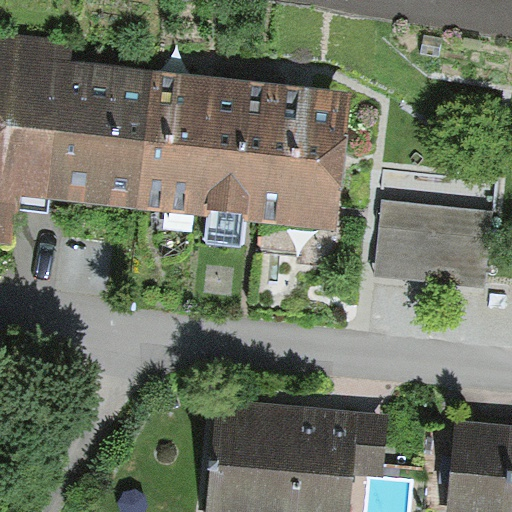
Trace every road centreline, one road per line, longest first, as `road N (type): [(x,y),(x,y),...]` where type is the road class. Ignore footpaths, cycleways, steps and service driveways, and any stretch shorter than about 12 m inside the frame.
road 1 (residential): [(121,330),(511,371)]
road 2 (residential): [(121,330),(100,399),(29,511)]
road 3 (residential): [(0,310),(121,330)]
